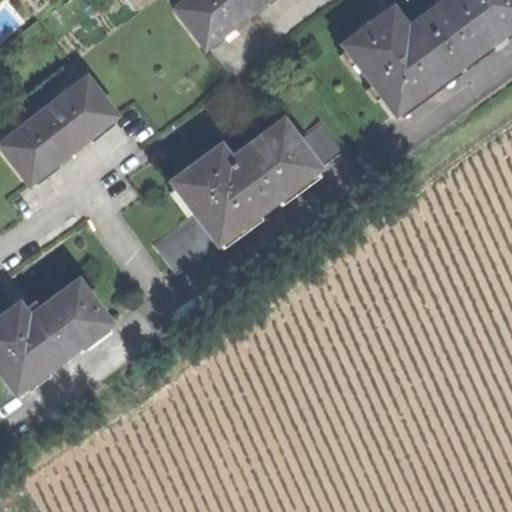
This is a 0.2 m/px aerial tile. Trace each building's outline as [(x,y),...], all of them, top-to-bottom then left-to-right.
[(188,0),(177,9),(205,47),(248,14),(267,0),(188,0)] [(511,0),(449,0),(424,18),(459,67),(511,28),(511,0)] [(344,44),(395,114),(459,67),(424,18),(408,30),(393,9),(368,27),(344,44)] [(2,146),(32,184),(69,155),(118,117),(88,79),(2,146)] [(322,120),(294,139),(317,171),(345,152),(322,120)] [(195,213),(217,244),(317,171),(294,139),(282,122),(228,161),(219,149),(198,164),(173,182),(195,213)] [(175,274),(217,244),(195,213),(153,243),(175,274)] [(0,380),(13,398),(108,328),(75,284),(38,312),(31,303),(17,313),(15,310),(0,321),(0,380)]
